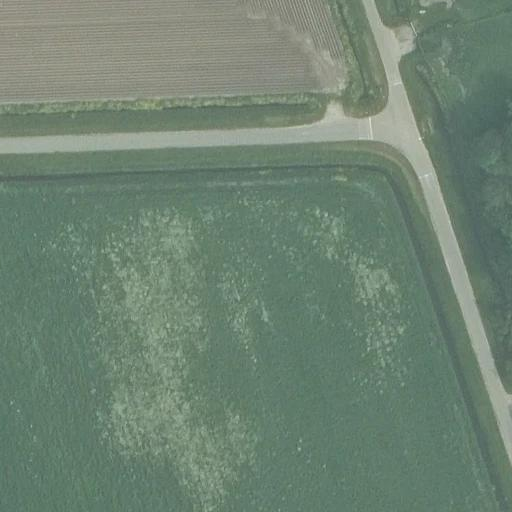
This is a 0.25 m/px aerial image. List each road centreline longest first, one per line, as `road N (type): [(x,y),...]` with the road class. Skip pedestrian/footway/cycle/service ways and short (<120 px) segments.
road 1 (unclassified): [(0,145),(408,129)]
road 2 (unclassified): [(511,442),(408,129)]
road 3 (unclassified): [(408,129),(365,0)]
